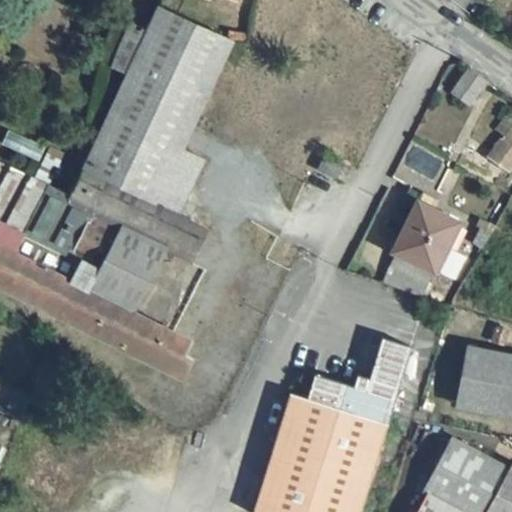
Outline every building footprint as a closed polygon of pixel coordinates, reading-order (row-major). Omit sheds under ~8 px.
[(174,332),(134,312),(166,250),(191,263),(206,233),(207,228),(190,220),(180,214),(187,200),(206,159),(183,149),(234,39),(160,6),(85,165),(68,195),(48,184),(34,178),(14,169),(0,162),(0,286),(157,368),(174,332)] [(470,107),(487,82),(468,69),(449,92),(470,107)] [(500,139),(486,156),(503,167),(511,153),(511,120),(506,116),(497,128),(506,135),(502,140),(500,139)] [(511,153),(503,167),(511,173),(511,153)] [(340,173),(322,164),(317,175),(335,184),(340,173)] [(197,205),(187,200),(180,214),(190,220),(197,205)] [(460,222),(419,202),(393,251),(435,272),(447,247),(460,222)] [(492,234),(481,228),(471,243),(483,250),(492,234)] [(447,247),(435,272),(456,280),(468,257),(447,247)] [(428,287),(435,272),(393,251),(387,270),(428,287)] [(290,395),(255,511),(360,511),(410,348),(381,340),(369,380),(357,377),(354,389),(315,377),(307,400),(290,395)] [(511,356),(470,348),(458,407),(511,417),(511,356)] [(511,511),(511,464),(510,469),(451,439),(422,492),(438,501),(457,511),(511,511)] [(457,511),(438,501),(434,510),(438,511),(457,511)]
